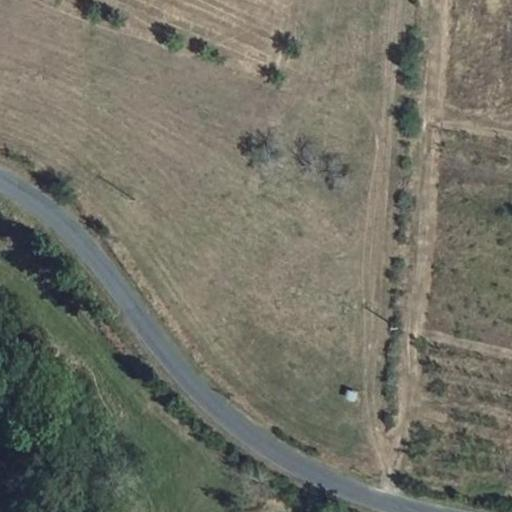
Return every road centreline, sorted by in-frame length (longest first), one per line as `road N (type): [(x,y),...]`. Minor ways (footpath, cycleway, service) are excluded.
road 1 (tertiary): [(419,511),(274,455),(187,387),(64,228),(0,186)]
road 2 (track): [(383,503),(413,331),(437,0)]
